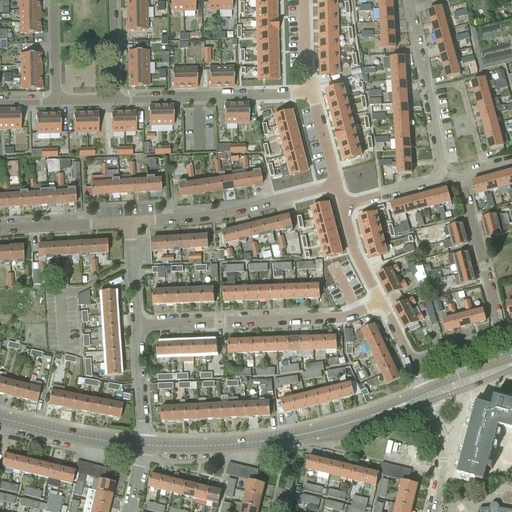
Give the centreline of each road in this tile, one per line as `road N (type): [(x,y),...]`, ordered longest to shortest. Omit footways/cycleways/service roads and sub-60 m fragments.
road 1 (tertiary): [(426,395),(279,438),(141,445)]
road 2 (residential): [(342,205),(443,174),(408,0)]
road 3 (residential): [(135,325),(342,318),(380,301)]
road 4 (residential): [(502,333),(462,178),(511,159)]
road 5 (residential): [(129,222),(214,215),(337,185)]
road 6 (residential): [(310,91),(114,99)]
road 7 (tertiary): [(141,445),(0,418)]
road 8 (residential): [(0,230),(129,222)]
road 9 (residential): [(141,445),(135,325)]
road 10 (residential): [(431,511),(443,467),(426,395)]
